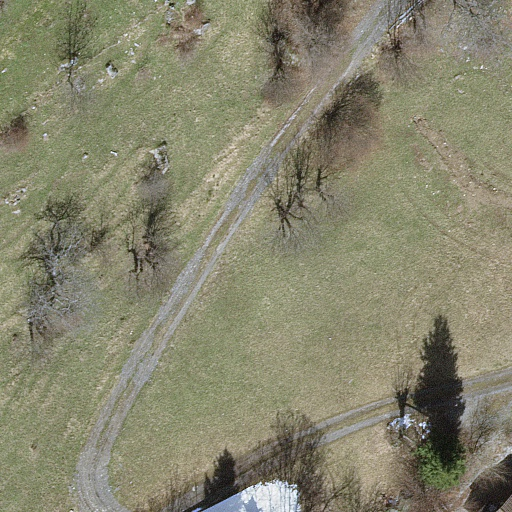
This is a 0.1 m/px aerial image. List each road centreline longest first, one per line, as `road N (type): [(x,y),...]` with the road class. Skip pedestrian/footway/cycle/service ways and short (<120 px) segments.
road 1 (track): [(390,0),(181,293),(104,430),(91,478),(101,511)]
road 2 (track): [(181,511),(308,436),(511,380)]
